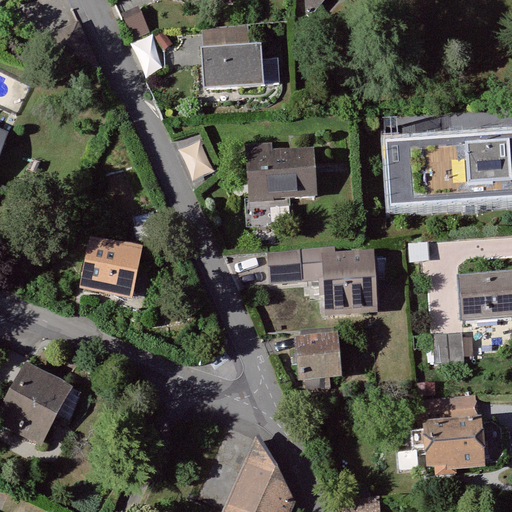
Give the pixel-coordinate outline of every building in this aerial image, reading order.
[(150,33),(139,9),(122,17),(133,41),(150,33)] [(98,67),(78,23),(37,42),(94,70),(98,67)] [(263,63),(262,48),(250,49),(249,29),(202,33),(206,93),(265,89),(264,86),(280,85),(278,62),(263,63)] [(173,46),(163,33),(156,39),(166,52),(173,46)] [(153,37),(131,46),(147,81),(162,70),(153,37)] [(511,138),(387,146),(391,213),(511,204),(511,138)] [(201,144),(180,153),(194,184),(215,175),(201,144)] [(318,200),(316,151),(274,153),(273,146),(247,147),(250,210),(275,208),(275,203),(318,200)] [(133,303),(142,253),(89,243),(80,293),(133,303)] [(380,318),(376,255),(336,258),(336,250),(268,255),(270,286),(325,283),(327,321),(380,318)] [(511,323),(511,278),(460,282),(463,327),(511,323)] [(466,365),(463,336),(434,338),(436,367),(466,365)] [(344,383),(340,339),(296,343),(300,387),(344,383)] [(26,363),(0,410),(0,424),(41,447),(73,388),(26,363)] [(435,385),(417,385),(417,398),(436,397),(435,385)] [(487,475),(483,424),(478,425),(476,398),(417,403),(419,431),(426,430),(430,476),(448,475),(449,479),(487,475)] [(295,511),(297,508),(259,440),(226,511),(295,511)] [(381,511),(381,500),(337,503),(340,511),(381,511)]
